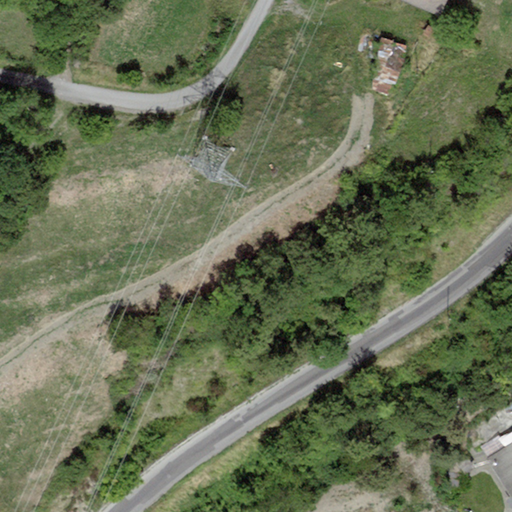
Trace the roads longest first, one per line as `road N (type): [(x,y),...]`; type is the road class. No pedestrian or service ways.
road 1 (unclassified): [(511,261),(394,344),(193,465),(139,511)]
road 2 (track): [(271,0),(230,75),(186,103),(123,104),(0,79)]
